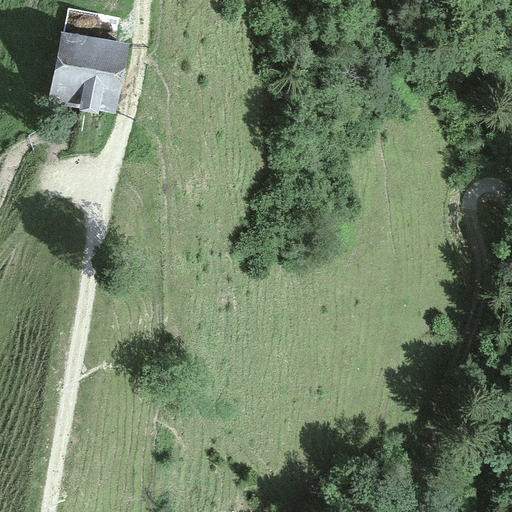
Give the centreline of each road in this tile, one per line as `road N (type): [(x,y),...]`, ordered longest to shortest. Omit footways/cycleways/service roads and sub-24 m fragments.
road 1 (track): [(144,0),(129,118),(82,241),(70,402),(48,511)]
road 2 (track): [(410,511),(483,279),(474,204),(495,187),(511,204)]
road 3 (track): [(0,257),(65,171),(116,153)]
